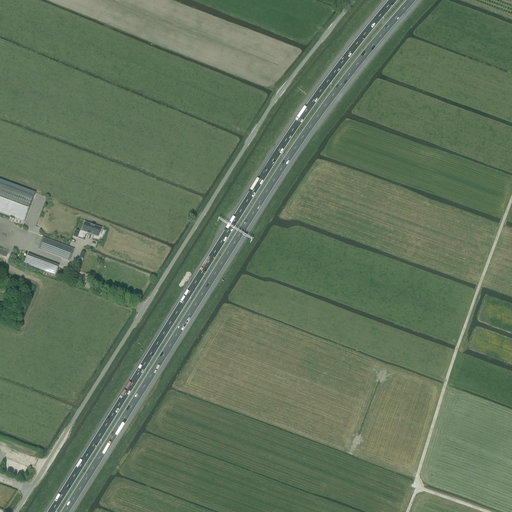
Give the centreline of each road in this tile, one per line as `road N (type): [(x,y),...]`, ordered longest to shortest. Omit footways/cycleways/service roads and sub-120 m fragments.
road 1 (motorway): [(65,511),(280,169),(411,0)]
road 2 (motorway): [(392,0),(255,186),(51,511)]
road 3 (unclassified): [(18,511),(279,95),(355,0)]
road 4 (track): [(511,412),(444,387),(479,282)]
